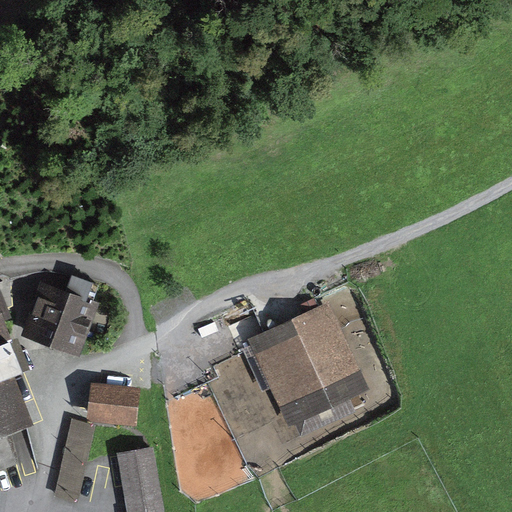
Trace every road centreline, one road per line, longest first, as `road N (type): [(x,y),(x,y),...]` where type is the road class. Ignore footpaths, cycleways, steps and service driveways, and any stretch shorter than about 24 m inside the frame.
road 1 (track): [(138,343),(169,333),(234,290),(307,275),(511,182)]
road 2 (residential): [(27,511),(64,381),(76,366),(138,343)]
